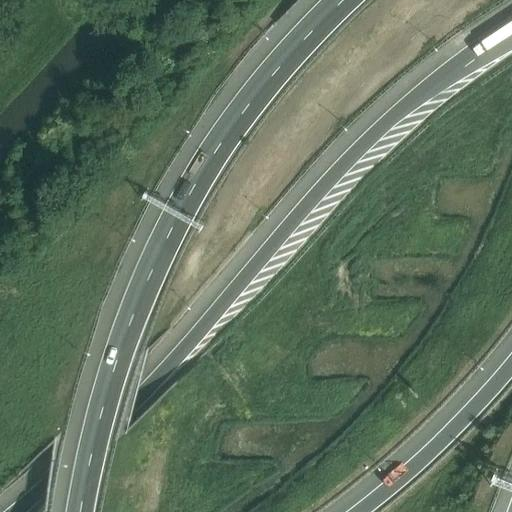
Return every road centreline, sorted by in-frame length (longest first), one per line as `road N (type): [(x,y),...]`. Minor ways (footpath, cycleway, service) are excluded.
road 1 (motorway): [(511,34),(379,129),(143,394),(17,511)]
road 2 (motorway): [(334,0),(228,118),(155,238),(103,378),(72,511)]
road 3 (motorway): [(511,365),(469,417),(365,511)]
